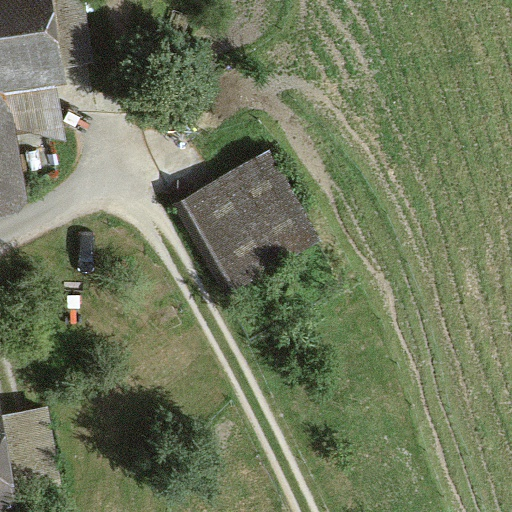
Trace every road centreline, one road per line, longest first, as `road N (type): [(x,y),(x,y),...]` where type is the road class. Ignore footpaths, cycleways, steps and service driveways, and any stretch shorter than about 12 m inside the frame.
road 1 (track): [(306,511),(201,302),(120,179)]
road 2 (track): [(120,179),(133,131),(118,0)]
road 3 (track): [(0,235),(120,179)]
